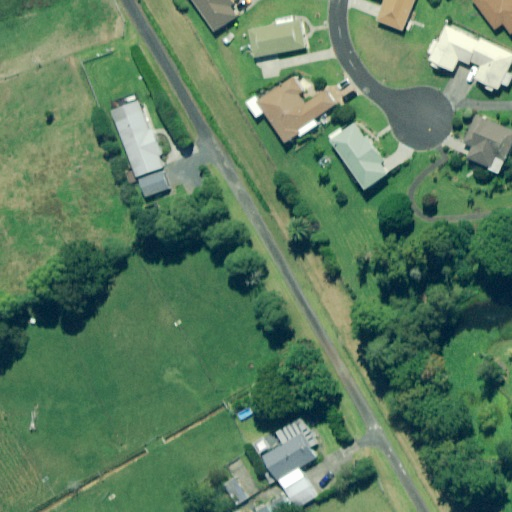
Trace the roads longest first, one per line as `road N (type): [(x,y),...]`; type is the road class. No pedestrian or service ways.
road 1 (residential): [(120,0),(425,511)]
road 2 (residential): [(420,115),(352,65),(337,27),(340,0)]
